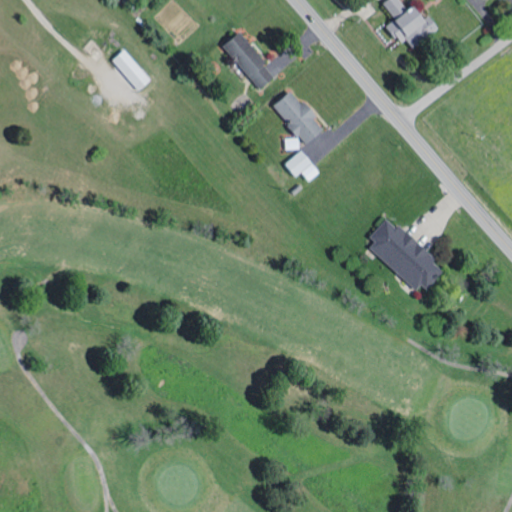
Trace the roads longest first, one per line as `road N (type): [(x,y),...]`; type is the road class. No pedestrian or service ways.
road 1 (primary): [(296,0),(511,249)]
road 2 (residential): [(400,121),(511,38)]
